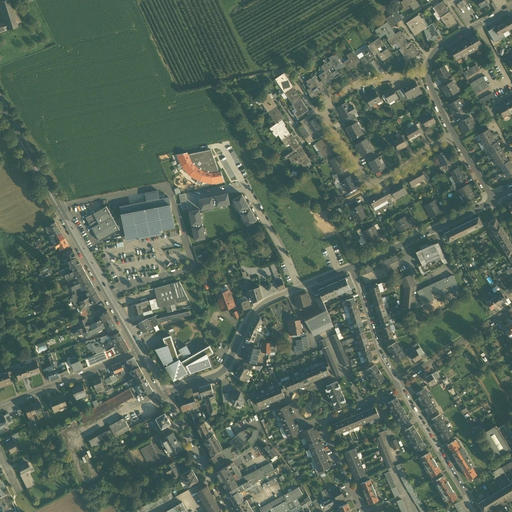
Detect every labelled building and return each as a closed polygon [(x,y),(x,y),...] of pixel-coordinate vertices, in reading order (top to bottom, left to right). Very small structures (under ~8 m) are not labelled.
[(0,6),(0,8),(4,21),(7,30),(18,27),(16,23),(12,8),(8,0),(6,0),(0,2),(0,6),(0,7),(0,6)] [(409,4),(413,10),(420,6),(415,0),(404,0),(401,2),(404,8),(409,4)] [(476,0),(481,8),(489,3),(487,0),(476,0)] [(434,7),(441,18),(449,12),(442,2),(439,3),(435,7),(434,7)] [(15,7),(12,8),(16,23),(20,22),(15,7)] [(437,20),(441,18),(434,7),(433,8),(435,12),(433,14),(437,20)] [(386,20),(387,22),(391,27),(402,19),(397,12),(392,15),(392,16),(390,18),(389,17),(386,20)] [(457,23),(449,12),(441,18),(448,28),(457,23)] [(423,30),(425,29),(425,28),(420,20),(421,19),(419,15),(406,23),(415,36),(423,30)] [(511,17),(503,23),(508,31),(511,28),(511,17)] [(423,18),(421,19),(420,20),(425,28),(429,26),(423,18)] [(386,35),(388,39),(395,34),(391,27),(387,22),(375,31),(379,36),(384,33),(386,35)] [(499,36),(508,31),(503,23),(494,28),(495,28),(498,34),(499,36)] [(429,26),(425,28),(425,29),(430,36),(426,39),(429,43),(432,40),(433,41),(436,39),(436,38),(440,35),(433,26),(432,24),(429,26)] [(399,31),(395,34),(388,39),(387,40),(390,45),(395,41),(397,43),(399,47),(401,49),(408,44),(399,31)] [(476,35),(469,38),(476,49),(482,46),(476,35)] [(376,52),(382,61),(391,55),(387,49),(381,54),(377,49),(384,44),(383,42),(380,38),(371,45),(376,52)] [(476,50),(476,49),(469,38),(463,42),(469,52),(469,53),(476,50)] [(410,42),(408,44),(401,49),(400,49),(402,52),(408,57),(409,60),(412,59),(416,56),(418,52),(416,51),(416,49),(414,48),(414,46),(412,45),(412,43),(410,42)] [(462,56),(469,52),(463,42),(456,46),(462,56)] [(462,56),(456,46),(450,49),(456,60),(460,58),(459,58),(462,56)] [(360,60),(364,66),(376,59),(373,54),(369,48),(363,52),(366,56),(365,56),(360,60)] [(406,61),(409,60),(408,57),(402,52),(400,49),(399,50),(406,61)] [(351,58),(343,63),(345,67),(348,71),(353,68),(353,67),(360,62),(353,51),(348,54),(351,58)] [(342,69),(345,67),(343,63),(337,54),(333,56),(333,55),(329,58),(330,61),(325,64),(329,70),(333,67),(336,71),(337,70),(341,68),(342,69)] [(332,74),(329,70),(325,64),(321,66),(325,72),(318,76),(322,81),(325,85),(335,78),(332,74)] [(435,71),(441,80),(447,76),(449,75),(447,72),(444,66),(435,71)] [(335,78),(335,79),(340,75),(337,70),(336,71),(332,74),(335,78)] [(282,85),(286,91),(292,87),(293,87),(284,74),(276,79),(280,86),(282,85)] [(307,91),(312,98),(322,91),(318,86),(321,85),(319,82),(316,78),(314,80),(312,78),(307,81),(310,85),(309,86),(310,89),(307,91)] [(281,95),(285,92),(280,86),(276,79),(274,81),(280,90),(278,91),(281,95)] [(413,95),(414,97),(422,93),(415,81),(410,83),(410,84),(403,88),(407,96),(412,93),(413,95)] [(441,87),(448,98),(458,92),(458,91),(455,93),(452,88),(455,86),(453,81),(452,81),(447,84),(441,87)] [(296,93),(292,87),(286,91),(285,92),(288,97),(293,105),(293,104),(301,99),(297,93),(296,93)] [(403,87),(399,90),(402,95),(403,98),(407,96),(403,88),(403,87)] [(392,98),(394,100),(398,98),(392,88),(383,93),(384,94),(387,99),(388,100),(392,98)] [(368,102),(370,106),(371,106),(377,103),(381,101),(376,91),(372,93),(373,94),(371,95),(370,94),(365,97),(365,98),(366,98),(366,97),(368,100),(367,101),(368,102)] [(268,111),(269,111),(276,106),(271,99),(269,95),(268,93),(260,99),(263,103),(268,111)] [(309,110),(301,99),(293,104),(298,111),(294,113),(297,118),(309,110)] [(448,105),(454,114),(458,112),(464,108),(462,109),(459,104),(461,103),(459,99),(448,105)] [(337,107),(344,119),(345,119),(354,114),(357,112),(354,107),(353,107),(350,109),(347,103),(346,102),(337,107)] [(509,115),(511,114),(505,103),(498,108),(503,117),(509,114),(509,115)] [(285,118),(276,106),(269,111),(272,116),(271,117),(276,124),(282,120),(285,118)] [(347,122),(350,120),(356,117),(354,114),(345,119),(347,122)] [(425,126),(426,127),(435,122),(433,119),(434,118),(433,118),(431,114),(421,119),(422,120),(425,126)] [(459,123),(464,132),(476,125),(471,118),(468,119),(467,118),(459,123)] [(284,124),(282,120),(276,124),(270,128),(273,133),(276,131),(282,140),(290,134),(283,124),(284,124)] [(350,133),(353,138),(357,136),(357,137),(363,134),(363,133),(362,134),(360,129),(357,122),(353,124),(346,128),(349,133),(350,133)] [(405,131),(410,140),(420,134),(415,125),(414,126),(409,129),(405,131)] [(478,135),(482,141),(492,136),(489,129),(478,135)] [(291,133),(290,134),(282,140),(281,140),(284,144),(288,142),(294,151),(300,146),(291,133)] [(496,142),(492,136),(482,141),(486,148),(487,147),(496,142)] [(398,149),(399,150),(406,146),(404,142),(402,138),(399,140),(398,139),(394,141),(393,141),(394,142),(398,149)] [(320,151),(324,156),(332,151),(324,139),(315,144),(320,150),(320,151)] [(355,145),(361,156),(364,154),(372,150),(372,149),(371,150),(368,145),(369,144),(366,139),(355,145)] [(497,141),(496,142),(487,147),(491,154),(501,148),(497,141)] [(310,162),(300,146),(294,151),(288,154),(290,157),(290,158),(293,163),(297,160),(298,160),(301,157),(303,160),(300,162),(303,166),(307,164),(310,162)] [(505,154),(501,148),(491,154),(494,160),(505,154)] [(189,175),(198,180),(203,182),(212,184),(224,182),(221,172),(218,172),(218,171),(214,158),(213,158),(213,156),(211,150),(190,154),(190,155),(188,155),(187,153),(176,155),(177,155),(180,163),(183,168),(189,175)] [(367,159),(374,155),(375,155),(372,150),(364,154),(367,159)] [(443,166),(444,166),(449,163),(452,161),(447,153),(445,154),(443,152),(437,155),(443,166)] [(508,161),(505,154),(494,160),(498,167),(499,166),(508,161)] [(337,174),(341,172),(346,169),(338,156),(330,161),(331,160),(335,166),(333,167),(337,174)] [(374,173),(375,174),(380,171),(386,167),(383,162),(381,163),(378,157),(376,158),(369,162),(368,162),(371,168),(372,168),(375,173),(374,173)] [(511,164),(510,160),(508,161),(499,166),(503,172),(504,172),(511,167),(511,164)] [(441,171),(442,173),(452,168),(449,163),(444,166),(443,166),(445,169),(441,171)] [(455,183),(462,180),(464,178),(458,168),(449,173),(452,176),(453,176),(456,182),(455,183)] [(407,178),(412,186),(419,182),(418,181),(424,178),(425,179),(422,173),(421,170),(407,178)] [(345,189),(347,193),(348,192),(356,188),(352,179),(350,180),(349,177),(345,179),(342,181),(342,182),(343,184),(342,184),(345,189)] [(392,193),(396,199),(397,199),(396,197),(402,194),(403,195),(407,193),(400,181),(389,188),(392,193)] [(462,195),(466,202),(475,197),(473,198),(469,190),(470,190),(468,185),(462,188),(457,191),(459,196),(462,195)] [(122,218),(124,218),(128,236),(133,235),(134,239),(137,239),(161,234),(161,230),(175,227),(169,198),(159,199),(157,190),(145,193),(147,202),(120,207),(122,218)] [(369,199),(373,208),(381,204),(380,202),(386,199),(387,200),(385,196),(382,191),(369,199)] [(201,210),(230,204),(228,193),(221,195),(221,197),(206,200),(206,198),(199,199),(201,210)] [(242,195),(233,200),(247,226),(257,220),(253,214),(252,215),(244,202),(246,201),(242,195)] [(373,208),(375,211),(389,203),(387,200),(386,199),(380,202),(381,204),(373,208)] [(428,213),(431,218),(441,212),(435,200),(427,205),(430,212),(428,213)] [(253,214),(246,201),(244,202),(252,215),(253,214)] [(355,218),(357,222),(366,217),(360,205),(351,210),(355,217),(355,218)] [(86,218),(99,241),(120,230),(106,206),(89,216),(86,218)] [(200,210),(191,211),(197,240),(206,238),(200,210)] [(394,222),(400,232),(410,226),(407,220),(405,217),(394,222)] [(478,217),(471,221),(475,229),(482,225),(478,217)] [(122,218),(126,241),(137,239),(134,239),(133,235),(128,236),(124,218),(122,218)] [(488,224),(492,230),(500,225),(496,219),(488,224)] [(465,233),(475,229),(471,221),(461,225),(465,233)] [(49,233),(51,232),(59,228),(55,222),(46,227),(49,233)] [(455,238),(465,233),(461,225),(452,230),(455,238)] [(492,230),(496,237),(504,232),(500,225),(492,230)] [(364,237),(367,242),(379,235),(376,230),(374,226),(365,230),(362,232),(364,237)] [(53,234),(54,237),(62,233),(59,228),(51,232),(53,234)] [(448,242),(455,238),(452,230),(445,234),(448,242)] [(496,237),(500,243),(507,238),(504,232),(496,237)] [(54,237),(57,243),(65,238),(62,233),(54,237)] [(59,246),(61,249),(65,247),(68,245),(65,238),(57,243),(54,245),(56,249),(58,248),(58,246),(59,246)] [(511,262),(511,245),(507,238),(500,243),(511,263),(511,262)] [(418,267),(422,275),(430,271),(431,272),(444,266),(443,265),(447,263),(438,243),(434,245),(434,244),(416,252),(422,265),(418,267)] [(64,255),(66,258),(68,262),(69,262),(69,261),(77,257),(75,254),(73,250),(64,255)] [(399,254),(382,262),(385,267),(401,259),(399,254)] [(82,267),(77,258),(69,263),(71,265),(72,268),(73,269),(74,272),(74,271),(82,267)] [(378,270),(385,267),(382,262),(376,265),(378,269),(378,270)] [(270,265),(275,278),(280,275),(275,263),(270,265)] [(361,276),(378,269),(376,265),(376,264),(359,271),(361,276)] [(82,267),(74,271),(76,274),(77,276),(76,277),(76,278),(77,278),(78,277),(86,273),(82,267)] [(65,275),(70,273),(68,268),(60,271),(60,272),(62,276),(62,277),(65,275)] [(79,279),(80,281),(81,283),(90,280),(86,273),(78,277),(77,278),(77,279),(79,279)] [(415,295),(416,295),(415,293),(417,292),(417,291),(416,290),(415,290),(415,289),(416,289),(416,286),(414,281),(413,281),(413,280),(414,280),(411,275),(401,280),(405,288),(403,304),(405,304),(405,308),(412,308),(412,306),(414,305),(415,296),(414,296),(414,295),(415,295)] [(422,289),(417,292),(415,293),(416,295),(418,301),(426,297),(428,303),(434,300),(431,295),(438,292),(441,297),(446,294),(444,289),(451,286),(453,291),(459,288),(453,275),(447,278),(422,289)] [(349,276),(345,278),(350,289),(351,289),(354,287),(349,276)] [(321,296),(323,301),(344,292),(350,289),(345,278),(318,290),(321,296)] [(81,283),(82,286),(84,290),(85,290),(93,285),(90,280),(81,283)] [(285,288),(282,280),(277,282),(276,282),(275,283),(279,291),(285,288)] [(179,281),(171,284),(176,304),(188,300),(179,281)] [(175,304),(176,304),(171,284),(154,288),(156,293),(157,298),(158,302),(160,308),(167,306),(171,305),(175,304)] [(380,292),(378,286),(371,289),(370,289),(371,295),(380,292)] [(85,292),(86,293),(89,298),(89,297),(97,293),(94,287),(85,292)] [(251,295),(253,303),(263,298),(259,287),(250,290),(249,290),(251,295)] [(218,298),(222,310),(235,306),(229,291),(221,294),(219,291),(217,292),(217,291),(216,291),(216,292),(215,292),(217,298),(218,298)] [(382,298),(380,292),(371,295),(373,300),(375,306),(383,303),(382,298)] [(80,302),(89,298),(86,293),(82,295),(81,295),(78,296),(77,293),(72,295),(74,298),(70,299),(71,302),(73,301),(75,304),(75,305),(80,302)] [(97,293),(89,297),(93,304),(101,300),(97,293)] [(295,296),(298,308),(311,305),(309,297),(307,298),(306,293),(295,296)] [(503,294),(501,293),(496,296),(501,303),(506,300),(505,298),(504,296),(503,294)] [(320,308),(323,316),(328,314),(325,306),(323,301),(321,296),(316,298),(320,308)] [(496,306),(501,303),(496,296),(491,299),(496,306)] [(92,304),(93,304),(89,297),(89,298),(80,302),(75,305),(77,309),(79,308),(80,306),(81,308),(82,311),(88,309),(93,307),(92,304)] [(345,301),(347,306),(356,304),(354,298),(345,301)] [(491,310),(496,306),(491,299),(487,302),(489,306),(490,308),(491,310)] [(236,304),(238,312),(246,309),(246,310),(250,308),(247,300),(245,301),(236,304)] [(152,310),(160,308),(158,302),(150,304),(152,310)] [(132,306),(135,316),(143,313),(141,306),(140,303),(132,306)] [(385,309),(383,303),(375,306),(377,312),(385,309)] [(347,306),(349,312),(357,309),(356,304),(347,306)] [(320,308),(306,315),(303,317),(307,324),(323,316),(320,308)] [(80,312),(82,317),(90,314),(88,309),(82,311),(80,312)] [(349,312),(351,317),(359,315),(357,309),(349,312)] [(387,315),(385,309),(377,312),(378,317),(387,315)] [(99,315),(102,319),(104,323),(112,319),(107,310),(99,315)] [(190,311),(157,319),(159,324),(161,323),(164,322),(191,315),(190,311)] [(258,314),(251,328),(257,331),(261,325),(263,322),(258,314)] [(307,324),(311,331),(331,321),(328,314),(323,316),(307,324)] [(351,317),(353,323),(361,320),(359,315),(351,317)] [(388,320),(387,315),(378,317),(380,323),(388,320)] [(153,328),(159,324),(157,319),(155,316),(147,319),(153,328)] [(74,323),(77,330),(82,328),(84,333),(90,330),(89,326),(85,319),(74,323)] [(96,322),(89,326),(90,330),(94,329),(104,323),(102,319),(99,320),(100,322),(97,324),(96,322)] [(112,319),(104,323),(105,326),(106,327),(109,332),(117,327),(112,319)] [(138,324),(144,333),(153,328),(147,319),(138,324)] [(288,322),(290,335),(292,335),(295,334),(299,333),(299,334),(300,334),(302,333),(300,320),(288,322)] [(353,323),(354,328),(363,326),(361,320),(353,323)] [(390,326),(388,320),(380,323),(382,328),(390,326)] [(333,327),(331,321),(311,331),(313,337),(333,327)] [(104,327),(105,326),(104,323),(94,329),(90,330),(84,333),(86,338),(97,334),(97,333),(97,332),(104,328),(104,327)] [(508,335),(511,332),(511,330),(508,324),(503,328),(504,329),(503,330),(505,332),(508,335)] [(354,328),(356,334),(364,331),(363,326),(354,328)] [(392,331),(390,326),(382,328),(383,334),(392,331)] [(257,333),(257,332),(250,329),(249,331),(246,339),(247,339),(253,341),(253,342),(255,339),(257,333)] [(356,334),(358,340),(366,337),(364,331),(356,334)] [(393,337),(392,331),(383,334),(385,340),(393,337)] [(111,348),(116,345),(124,340),(119,332),(110,337),(107,339),(111,348)] [(301,336),(302,339),(303,345),(304,345),(305,351),(310,350),(306,332),(302,333),(300,334),(301,336)] [(95,352),(97,354),(102,352),(105,351),(107,350),(111,348),(107,339),(110,337),(107,335),(90,341),(91,343),(95,352)] [(165,367),(173,381),(188,373),(187,371),(189,370),(191,374),(211,366),(208,356),(213,353),(209,346),(189,358),(187,355),(191,353),(186,346),(179,350),(181,354),(177,355),(171,336),(163,338),(166,346),(155,349),(164,365),(166,364),(167,366),(165,367)] [(358,340),(360,345),(368,343),(366,337),(358,340)] [(124,340),(116,345),(121,354),(130,350),(124,340)] [(387,348),(397,363),(405,357),(404,354),(398,345),(396,342),(387,348)] [(95,352),(91,343),(87,345),(89,350),(90,349),(92,351),(94,353),(95,352)] [(263,353),(270,353),(270,352),(276,352),(275,347),(270,347),(270,343),(266,343),(264,343),(263,353)] [(360,345),(361,351),(370,348),(368,343),(360,345)] [(111,348),(116,356),(121,354),(116,345),(111,348)] [(243,359),(256,363),(259,350),(250,348),(246,347),(243,359)] [(361,351),(363,356),(371,354),(370,348),(361,351)] [(410,354),(415,362),(421,358),(420,356),(418,354),(416,350),(410,354)] [(97,363),(105,360),(102,352),(97,354),(94,355),(97,363)] [(373,359),(371,354),(363,356),(365,362),(373,359)] [(97,363),(94,355),(80,361),(83,369),(97,363)] [(57,369),(56,367),(53,362),(51,356),(48,357),(51,365),(52,368),(53,371),(57,369)] [(70,359),(73,366),(75,372),(83,369),(80,361),(77,362),(75,357),(70,359)] [(130,367),(132,371),(139,367),(134,357),(127,361),(126,360),(129,366),(130,367)] [(34,362),(25,365),(29,376),(40,372),(37,363),(36,361),(34,362)] [(111,371),(113,374),(120,371),(123,370),(123,368),(121,363),(112,366),(113,370),(111,371)] [(325,364),(320,366),(324,377),(330,374),(327,369),(325,364)] [(18,380),(29,376),(25,365),(21,367),(14,369),(14,370),(15,372),(18,380)] [(59,368),(57,369),(60,378),(70,374),(67,368),(66,365),(59,368)] [(374,382),(376,385),(385,380),(375,365),(366,370),(368,373),(374,382)] [(239,366),(237,370),(247,375),(250,370),(246,368),(246,369),(243,367),(242,368),(239,366)] [(319,379),(324,377),(320,366),(315,368),(319,379)] [(131,371),(135,378),(143,374),(139,367),(132,371),(131,371)] [(314,381),(319,379),(315,368),(310,370),(314,381)] [(60,378),(57,369),(53,371),(48,373),(47,373),(48,377),(50,382),(60,378)] [(244,381),(247,375),(237,370),(235,373),(238,375),(238,376),(241,378),(240,379),(244,381)] [(309,383),(314,381),(310,370),(305,372),(304,372),(305,373),(309,383)] [(0,386),(6,384),(7,385),(11,384),(8,374),(7,371),(6,371),(2,373),(3,375),(0,375),(0,386)] [(309,383),(305,373),(300,375),(304,385),(309,383)] [(146,380),(143,374),(135,378),(129,381),(131,385),(136,382),(136,381),(138,382),(138,383),(137,383),(138,384),(146,380)] [(425,378),(430,386),(437,381),(435,379),(432,374),(425,378)] [(299,387),(304,385),(300,375),(295,377),(299,387)] [(236,379),(242,386),(244,381),(240,379),(241,378),(238,376),(236,379)] [(294,390),(299,387),(295,377),(290,379),(294,390)] [(95,386),(96,389),(103,386),(101,381),(100,378),(93,381),(95,385),(94,385),(95,386)] [(289,392),(294,390),(290,379),(285,381),(284,381),(287,387),(289,392)] [(142,393),(143,396),(153,391),(146,380),(138,384),(137,385),(142,393)] [(332,401),(335,408),(347,404),(343,395),(342,395),(340,391),(341,390),(337,381),(326,386),(328,391),(328,392),(328,394),(329,394),(331,397),(330,397),(331,401),(332,401)] [(199,388),(200,394),(203,393),(203,395),(204,396),(206,395),(210,393),(213,392),(211,384),(199,388)] [(76,398),(77,400),(87,396),(86,394),(83,385),(72,389),(75,398),(76,398)] [(279,386),(275,388),(279,399),(285,397),(282,392),(280,386),(279,386)] [(274,401),(279,399),(275,388),(270,390),(274,401)] [(77,418),(81,425),(84,424),(84,423),(134,396),(130,389),(128,389),(124,392),(122,393),(109,400),(99,406),(96,407),(77,418)] [(416,393),(428,414),(436,409),(424,390),(424,389),(416,393)] [(269,403),(274,401),(270,390),(265,392),(269,403)] [(264,405),(269,403),(265,392),(260,395),(264,405)] [(233,396),(230,397),(234,406),(236,404),(237,405),(241,403),(241,402),(244,401),(240,393),(237,394),(233,396)] [(48,398),(54,412),(60,410),(59,409),(66,406),(62,394),(57,396),(57,397),(53,399),(52,398),(52,397),(48,398)] [(193,395),(181,399),(178,400),(183,413),(190,410),(191,413),(193,412),(193,410),(198,408),(197,405),(196,403),(195,404),(193,399),(194,398),(193,396),(193,395)] [(259,407),(264,405),(260,395),(254,397),(259,407)] [(205,399),(210,417),(211,417),(217,413),(217,407),(214,396),(212,397),(207,398),(205,399)] [(388,403),(401,424),(409,419),(396,398),(388,403)] [(39,402),(32,404),(35,414),(41,412),(43,411),(39,402)] [(36,415),(35,414),(32,404),(24,407),(28,416),(29,419),(33,418),(33,416),(36,415)] [(463,414),(468,411),(465,406),(460,408),(463,414)] [(277,410),(279,415),(288,412),(287,409),(286,409),(285,407),(277,410)] [(375,407),(370,409),(374,419),(379,417),(375,407)] [(370,409),(364,411),(369,422),(374,419),(370,409)] [(364,411),(359,413),(363,424),(369,422),(364,411)] [(279,415),(281,421),(289,418),(288,416),(289,415),(288,413),(288,412),(279,415)] [(160,425),(162,429),(171,424),(165,413),(156,419),(158,423),(157,424),(158,426),(160,425)] [(359,413),(354,416),(358,426),(363,424),(359,413)] [(8,414),(3,416),(7,423),(12,421),(8,414)] [(438,430),(444,440),(451,436),(445,425),(439,415),(432,419),(438,430)] [(354,416),(349,418),(353,428),(358,426),(354,416)] [(109,426),(115,437),(130,429),(124,418),(109,426)] [(281,421),(283,427),(292,423),(292,421),(291,420),(290,419),(289,418),(281,421)] [(349,418),(343,420),(348,430),(353,428),(349,418)] [(343,420),(338,422),(342,432),(348,430),(343,420)] [(337,435),(342,432),(338,422),(333,424),(337,435)] [(196,427),(200,434),(208,429),(204,423),(196,427)] [(283,427),(286,432),(293,429),(294,429),(293,428),(293,426),(294,426),(293,424),(292,423),(283,427)] [(482,433),(497,457),(510,449),(511,451),(511,449),(511,433),(510,430),(511,427),(508,427),(506,423),(498,428),(496,425),(482,433)] [(405,431),(417,451),(426,446),(413,426),(405,431)] [(225,429),(230,438),(235,436),(230,427),(225,429)] [(302,432),(305,438),(312,435),(311,432),(314,430),(313,427),(303,431),(302,432)] [(202,437),(204,440),(212,436),(209,430),(208,429),(200,434),(202,437)] [(294,430),(293,429),(286,432),(287,436),(288,438),(298,433),(297,431),(296,431),(294,430)] [(93,447),(94,448),(111,439),(107,432),(90,441),(93,447)] [(173,432),(162,439),(171,456),(183,449),(173,432)] [(240,432),(233,439),(237,442),(243,436),(243,435),(240,432)] [(237,442),(234,444),(238,448),(239,449),(242,447),(241,446),(245,442),(245,443),(248,441),(251,436),(250,435),(249,436),(249,437),(245,433),(243,435),(243,436),(237,442)] [(211,455),(214,454),(222,451),(218,444),(219,444),(217,441),(213,435),(212,436),(204,440),(203,441),(205,444),(206,444),(210,451),(209,452),(211,455)] [(248,441),(252,444),(255,440),(256,439),(252,435),(251,436),(248,441)] [(305,438),(307,444),(318,439),(317,436),(314,438),(312,435),(305,438)] [(391,461),(389,455),(388,453),(386,450),(385,447),(384,444),(383,442),(382,439),(381,436),(375,438),(376,441),(377,444),(379,447),(380,450),(381,452),(382,455),(383,458),(386,463),(388,469),(394,467),(391,461)] [(307,444),(310,450),(317,446),(316,443),(319,442),(318,439),(307,444)] [(391,442),(394,450),(400,448),(396,439),(391,442)] [(464,471),(469,479),(476,475),(467,459),(468,458),(466,455),(465,456),(455,440),(448,445),(452,453),(463,472),(464,471)] [(6,445),(10,453),(15,451),(14,450),(18,448),(14,441),(6,445)] [(236,450),(238,448),(234,444),(231,441),(230,443),(236,450)] [(163,464),(151,444),(146,446),(146,447),(157,467),(163,464)] [(267,455),(270,459),(275,456),(275,455),(271,450),(267,445),(263,448),(262,449),(264,451),(267,455)] [(310,450),(312,456),(323,451),(322,448),(319,449),(317,446),(310,450)] [(141,449),(152,470),(157,467),(146,447),(141,449)] [(224,454),(225,456),(227,461),(233,458),(229,447),(222,451),(224,454)] [(275,456),(276,457),(279,455),(273,448),(271,450),(275,455),(275,456)] [(344,453),(347,458),(357,454),(355,448),(344,453)] [(89,460),(94,458),(92,451),(86,454),(89,460)] [(124,454),(138,478),(143,475),(130,451),(124,454)] [(312,456),(314,461),(322,458),(321,455),(324,454),(323,451),(312,456)] [(421,458),(432,476),(440,471),(435,463),(436,463),(433,459),(429,452),(421,458)] [(359,459),(357,454),(347,458),(349,463),(359,459)] [(220,465),(216,457),(215,456),(208,459),(214,469),(220,465)] [(314,461),(317,467),(328,463),(327,460),(323,461),(322,458),(314,461)] [(361,464),(359,459),(349,463),(351,468),(361,464)] [(171,474),(173,477),(180,473),(174,462),(166,466),(166,467),(165,468),(169,475),(171,474)] [(233,462),(227,466),(229,471),(236,467),(233,462)] [(21,474),(21,475),(25,472),(30,470),(29,466),(27,463),(25,464),(17,468),(21,474)] [(328,463),(317,467),(319,472),(324,470),(330,467),(328,463)] [(264,474),(274,469),(270,464),(261,468),(264,474)] [(363,469),(361,464),(351,468),(353,474),(363,469)] [(232,476),(229,471),(227,466),(216,473),(221,482),(232,476)] [(253,479),(258,477),(255,471),(242,477),(236,467),(229,471),(232,476),(238,486),(242,485),(249,481),(253,479)] [(253,479),(249,481),(251,486),(244,489),(245,493),(250,491),(249,490),(252,489),(258,486),(257,483),(255,483),(255,481),(258,480),(266,476),(276,471),(278,474),(278,473),(279,473),(279,472),(277,468),(274,469),(264,474),(253,479)] [(261,468),(255,471),(258,477),(264,474),(261,468)] [(492,473),(495,478),(504,473),(500,468),(492,473)] [(182,475),(183,478),(184,480),(194,474),(192,469),(182,475)] [(366,475),(363,469),(353,474),(355,479),(362,477),(366,475)] [(384,473),(394,497),(400,495),(390,470),(384,473)] [(32,486),(25,472),(21,475),(21,474),(20,475),(27,489),(32,486)] [(198,481),(194,474),(184,480),(186,482),(186,483),(187,486),(188,486),(190,486),(192,485),(192,484),(194,483),(198,481)] [(221,482),(227,492),(238,486),(232,476),(221,482)] [(412,488),(406,476),(402,478),(401,478),(408,492),(413,490),(412,488)] [(437,484),(442,492),(450,487),(447,482),(443,476),(436,481),(437,484)] [(366,496),(369,504),(379,500),(370,480),(361,483),(364,492),(366,496)] [(501,490),(506,498),(511,494),(511,485),(511,484),(501,490)] [(227,492),(230,496),(238,492),(238,491),(241,490),(244,489),(242,485),(238,486),(227,492)] [(197,491),(209,511),(215,511),(220,509),(207,486),(197,491)] [(254,493),(254,494),(260,492),(258,486),(252,489),(254,493)] [(285,501),(290,511),(287,511),(290,511),(296,508),(296,509),(301,506),(306,503),(311,500),(309,497),(304,501),(305,502),(299,505),(296,498),(302,495),(301,492),(298,487),(283,495),(283,496),(286,501),(285,501)] [(454,492),(450,487),(442,492),(446,500),(447,500),(449,503),(457,498),(453,492),(454,492)] [(335,496),(338,502),(344,498),(338,488),(332,491),(335,496)] [(322,503),(325,509),(334,504),(326,490),(323,491),(328,500),(326,501),(322,503)] [(408,492),(416,505),(421,503),(413,490),(408,492)] [(501,490),(492,496),(497,504),(503,500),(502,500),(506,498),(501,490)] [(230,496),(235,506),(246,501),(245,500),(244,501),(241,497),(243,496),(242,494),(241,492),(239,494),(238,492),(230,496)] [(8,494),(7,494),(0,497),(0,503),(4,511),(13,511),(16,511),(15,509),(16,509),(8,494)] [(168,494),(143,507),(145,511),(146,511),(171,499),(168,494)] [(259,509),(260,511),(266,511),(274,508),(285,501),(286,501),(283,496),(283,495),(259,509)] [(491,507),(497,504),(492,496),(486,499),(491,507)] [(400,511),(407,511),(402,499),(397,502),(400,511)] [(491,507),(486,499),(478,504),(483,511),(491,507)] [(235,506),(238,511),(248,505),(246,501),(235,506)] [(274,508),(276,511),(287,511),(290,511),(285,501),(274,508)] [(180,504),(176,506),(179,511),(187,511),(186,509),(182,502),(180,504)] [(454,505),(458,511),(464,511),(459,502),(454,505)] [(416,505),(419,511),(426,511),(421,503),(416,505)]
